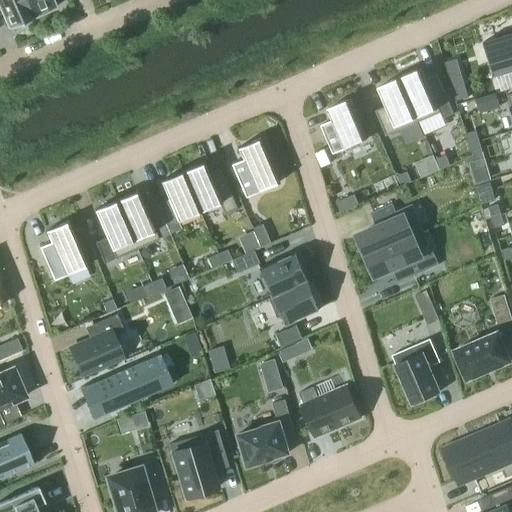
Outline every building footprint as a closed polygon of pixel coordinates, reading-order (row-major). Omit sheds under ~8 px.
[(0,0),(0,7),(9,28),(34,17),(33,16),(32,16),(25,0),(0,0)] [(25,0),(32,16),(33,16),(56,6),(53,0),(25,0)] [(511,33),(484,41),(494,77),(511,71),(511,33)] [(456,58),(445,62),(456,100),(468,97),(456,58)] [(422,68),(400,77),(419,121),(441,112),(443,118),(455,113),(445,90),(434,95),(422,68)] [(386,106),(375,110),(386,135),(419,121),(400,77),(379,87),(378,87),(386,106)] [(496,93),(476,99),(479,110),(499,104),(496,93)] [(323,124),(335,153),(370,138),(352,98),(330,108),(334,119),(323,124)] [(466,134),(469,143),(479,140),(476,131),(466,134)] [(279,182),(259,138),(237,148),(241,159),(230,164),(245,197),(279,182)] [(472,153),(482,150),(479,140),(469,143),(472,153)] [(446,154),(436,159),(440,169),(450,164),(446,154)] [(204,162),(182,171),(199,211),(219,203),(223,214),(237,208),(219,168),(209,173),(204,162)] [(182,171),(160,181),(172,210),(161,215),(169,233),(181,229),(177,221),(199,211),(182,171)] [(407,171),(397,175),(401,185),(412,181),(407,171)] [(137,249),(159,239),(138,191),(116,200),(137,249)] [(355,194),(336,202),(340,212),(359,204),(355,194)] [(105,237),(94,241),(104,263),(137,249),(116,200),(94,210),(105,237)] [(383,224),(359,234),(367,253),(365,254),(366,257),(415,236),(405,214),(399,217),(393,203),(371,213),(375,222),(381,220),(383,224)] [(491,217),(501,214),(498,204),(488,207),(491,217)] [(494,227),(504,224),(501,214),(491,217),(494,227)] [(53,279),(87,265),(68,221),(45,230),(50,242),(39,246),(53,279)] [(262,223),(252,227),(261,246),(270,242),(262,223)] [(415,236),(366,257),(374,276),(399,266),(401,272),(397,274),(401,283),(442,265),(442,264),(440,265),(434,251),(423,256),(415,237),(415,236)] [(511,247),(502,250),(505,261),(511,258),(511,247)] [(226,249),(216,253),(221,263),(230,259),(226,249)] [(253,250),(231,259),(237,272),(259,262),(253,250)] [(211,267),(221,263),(216,253),(207,257),(211,267)] [(296,253),(259,269),(270,295),(269,295),(270,297),(309,280),(308,278),(307,279),(296,253)] [(160,278),(150,282),(155,292),(164,288),(160,278)] [(270,297),(267,298),(276,318),(279,316),(283,325),(284,324),(319,309),(320,309),(318,305),(309,283),(310,282),(309,280),(270,297)] [(145,296),(155,292),(150,282),(141,286),(145,296)] [(181,295),(178,287),(164,293),(167,301),(181,295)] [(427,289),(415,295),(422,309),(433,304),(427,289)] [(508,305),(505,294),(491,299),(494,309),(508,305)] [(106,313),(116,308),(112,298),(102,303),(106,313)] [(27,311),(0,318),(0,330),(30,322),(27,311)] [(97,336),(69,348),(81,374),(122,356),(113,336),(124,331),(116,313),(92,323),(97,336)] [(297,324),(274,334),(280,347),(292,342),(302,338),(297,324)] [(78,326),(56,330),(58,342),(80,339),(78,326)] [(498,331),(454,350),(467,380),(511,360),(498,331)] [(17,337),(0,344),(0,358),(22,349),(17,337)] [(431,338),(392,355),(413,403),(440,391),(429,366),(441,361),(431,338)] [(293,344),(279,351),(284,362),(298,356),(293,344)] [(157,355),(81,387),(94,418),(108,412),(105,406),(144,389),(147,395),(170,385),(157,355)] [(0,424),(3,423),(0,416),(0,406),(25,396),(12,367),(0,372),(0,424)] [(280,377),(266,381),(270,391),(283,387),(280,377)] [(314,386),(297,393),(316,436),(361,417),(347,385),(318,397),(314,386)] [(273,403),(279,422),(236,435),(245,465),(260,461),(261,462),(274,457),(289,452),(283,433),(295,429),(286,401),(285,399),(273,403)] [(144,411),(132,414),(136,428),(148,425),(144,411)] [(458,480),(511,456),(511,425),(510,422),(445,450),(458,480)] [(216,429),(169,444),(185,497),(217,487),(209,461),(225,456),(216,429)] [(0,478),(33,464),(20,432),(0,440),(0,478)] [(138,468),(108,477),(118,511),(152,511),(146,491),(157,487),(149,460),(137,464),(138,468)] [(496,508),(486,511),(511,511),(511,484),(490,494),(496,508)] [(37,486),(0,502),(0,511),(37,511),(35,506),(44,502),(37,486)]
